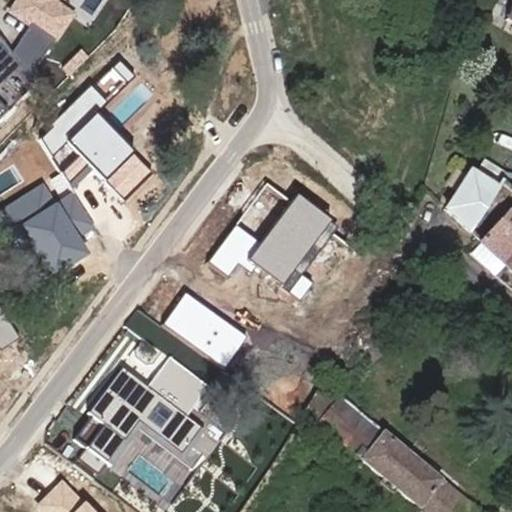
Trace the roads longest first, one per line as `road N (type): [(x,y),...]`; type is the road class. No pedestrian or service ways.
road 1 (residential): [(0,460),(264,110),(267,86),(248,0)]
road 2 (residential): [(406,225),(511,305)]
